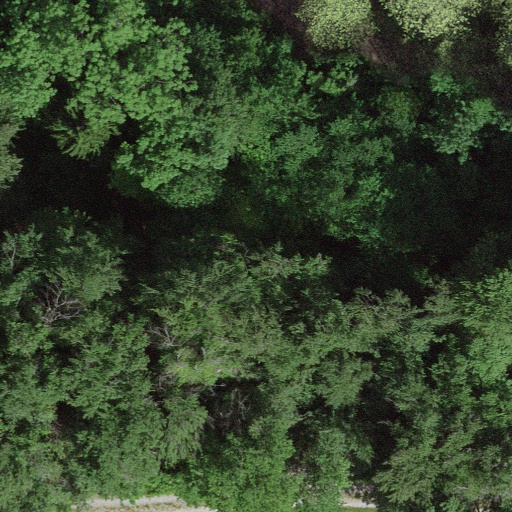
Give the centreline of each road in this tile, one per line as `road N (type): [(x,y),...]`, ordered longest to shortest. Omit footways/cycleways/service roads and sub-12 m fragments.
road 1 (track): [(73,511),(338,492),(511,508)]
road 2 (track): [(283,0),(329,31),(401,60),(511,84)]
